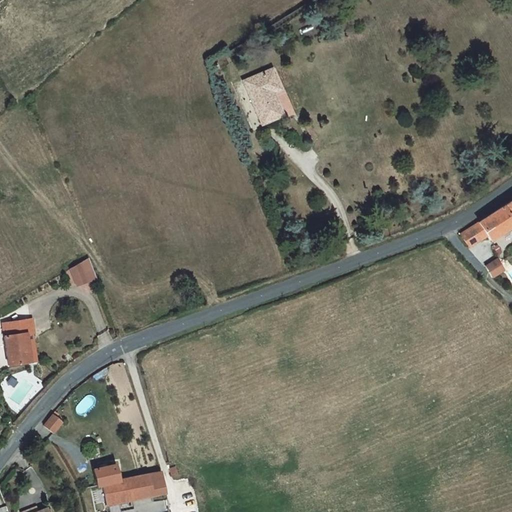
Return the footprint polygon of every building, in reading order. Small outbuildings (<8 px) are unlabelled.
[(264,103),(238,114),(256,155),(274,148),(266,125),(272,122),(264,103)] [(487,237),(499,255),(511,272),(511,271),(511,240),(511,219),(511,220),(496,231),(492,234),(487,237)] [(477,270),(499,255),(487,237),(479,240),(461,249),(463,252),(445,264),(454,276),(472,264),(477,270)] [(498,257),(485,265),(493,278),(507,270),(498,257)] [(85,262),(75,268),(81,282),(92,278),(85,262)] [(471,295),(477,306),(487,301),(480,290),(471,295)] [(36,333),(34,321),(4,325),(11,368),(32,364),(27,335),(34,334),(36,333)] [(27,335),(32,364),(39,363),(34,334),(27,335)] [(58,413),(48,425),(56,431),(65,419),(58,413)] [(102,485),(118,482),(115,466),(93,471),(97,486),(102,485)] [(160,474),(118,482),(102,485),(106,507),(117,505),(151,498),(152,504),(159,503),(158,497),(166,495),(160,474)]
